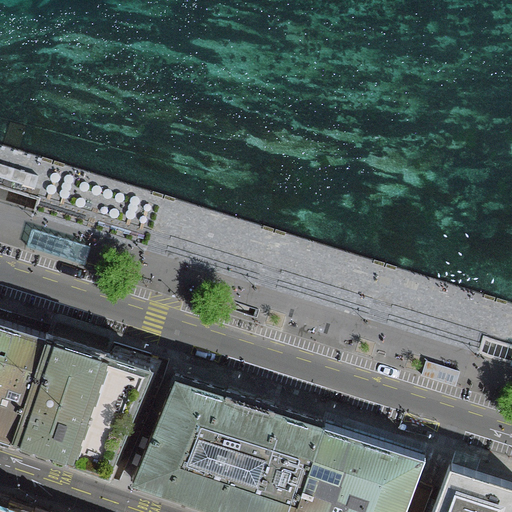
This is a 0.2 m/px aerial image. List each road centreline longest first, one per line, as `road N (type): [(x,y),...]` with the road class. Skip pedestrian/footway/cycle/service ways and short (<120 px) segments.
road 1 (unclassified): [(0,270),(511,432)]
road 2 (unclassified): [(138,511),(0,465)]
